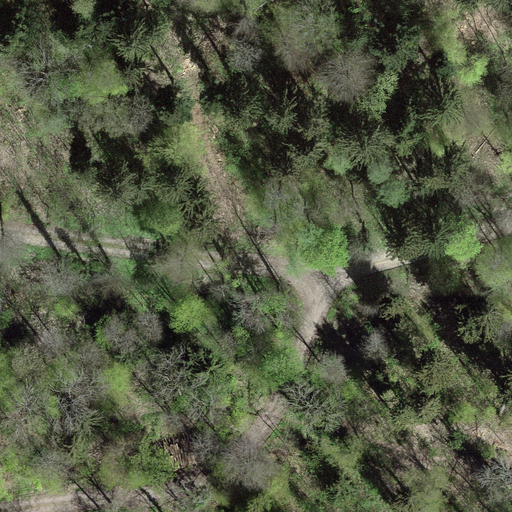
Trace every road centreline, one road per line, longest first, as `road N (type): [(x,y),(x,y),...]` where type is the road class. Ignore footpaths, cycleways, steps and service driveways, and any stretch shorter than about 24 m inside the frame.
road 1 (track): [(511,224),(327,273),(0,231)]
road 2 (track): [(7,511),(192,483),(252,445),(287,393),(327,273)]
